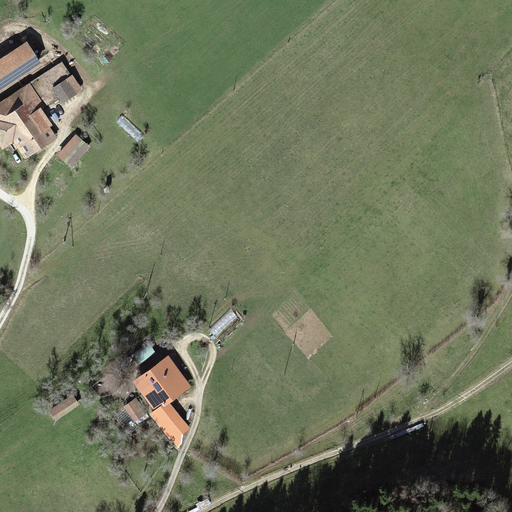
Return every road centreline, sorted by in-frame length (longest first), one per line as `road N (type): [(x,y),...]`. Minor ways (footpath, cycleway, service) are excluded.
road 1 (track): [(210,511),(265,482),(432,419),(511,366)]
road 2 (track): [(170,511),(212,420),(225,351),(218,333),(202,329),(193,335),(195,347)]
road 3 (track): [(401,431),(446,387),(511,293)]
road 4 (track): [(0,210),(23,203),(34,218),(30,265),(0,328)]
